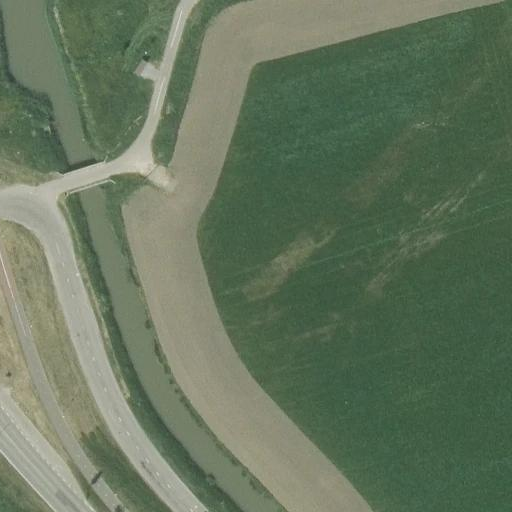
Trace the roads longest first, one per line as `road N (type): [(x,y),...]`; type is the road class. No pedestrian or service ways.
road 1 (unclassified): [(190,511),(131,441),(103,387),(48,223),(34,204)]
road 2 (unclassified): [(153,118),(123,163),(62,184),(34,204)]
